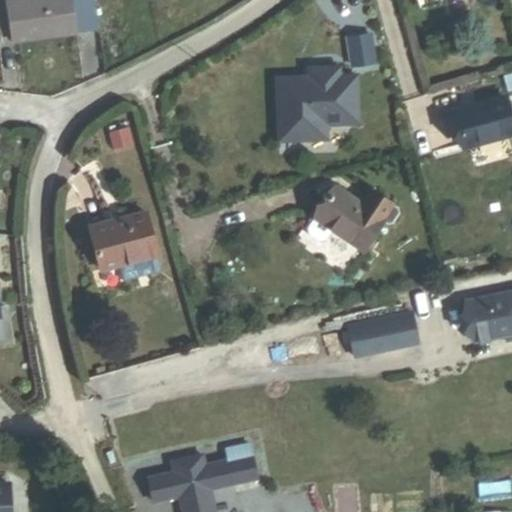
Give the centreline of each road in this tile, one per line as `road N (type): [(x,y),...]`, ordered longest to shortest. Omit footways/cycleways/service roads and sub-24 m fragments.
road 1 (residential): [(73,434),(42,300),(35,195),(52,142),(92,101),(260,0)]
road 2 (unknown): [(67,408),(221,380)]
